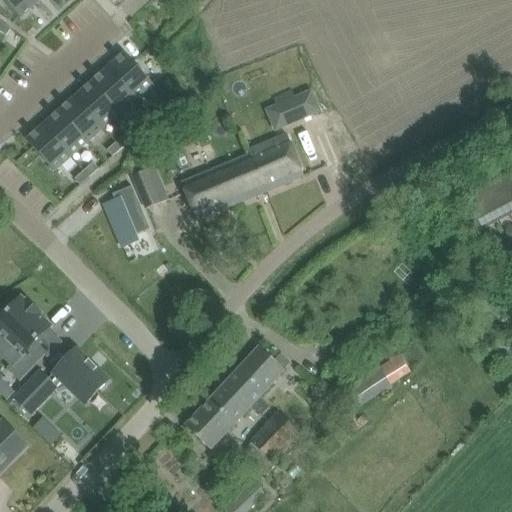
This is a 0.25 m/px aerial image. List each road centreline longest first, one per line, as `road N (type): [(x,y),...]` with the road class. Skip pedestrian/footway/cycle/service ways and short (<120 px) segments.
road 1 (residential): [(165,372),(302,233),(401,170)]
road 2 (residential): [(165,372),(157,354),(0,198)]
road 3 (residential): [(122,17),(0,123)]
road 4 (unknown): [(359,195),(511,246)]
road 5 (residential): [(91,472),(156,403),(165,372)]
road 6 (track): [(511,108),(401,170)]
